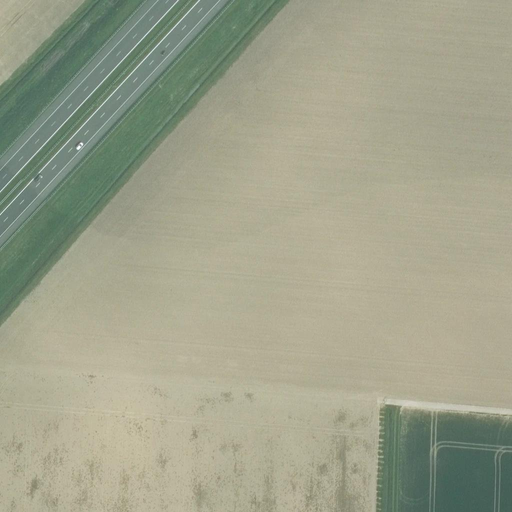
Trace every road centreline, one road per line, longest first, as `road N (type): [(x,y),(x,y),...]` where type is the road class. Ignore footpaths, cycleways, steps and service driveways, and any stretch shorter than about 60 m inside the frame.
road 1 (motorway): [(0,226),(210,0)]
road 2 (motorway): [(169,0),(0,182)]
